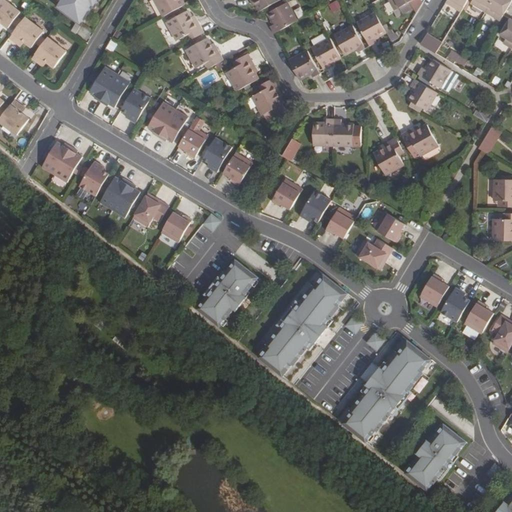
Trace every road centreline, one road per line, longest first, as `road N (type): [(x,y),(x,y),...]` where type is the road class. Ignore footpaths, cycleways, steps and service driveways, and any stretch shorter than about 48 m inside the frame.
road 1 (residential): [(373,298),(300,246),(255,228),(62,112)]
road 2 (residential): [(437,0),(389,78),(350,98),(305,98),(262,34),(221,21),(209,0)]
road 3 (residential): [(394,317),(465,378),(490,441),(511,463)]
road 4 (residential): [(393,297),(431,245),(511,293)]
road 5 (unclassified): [(62,112),(128,0)]
